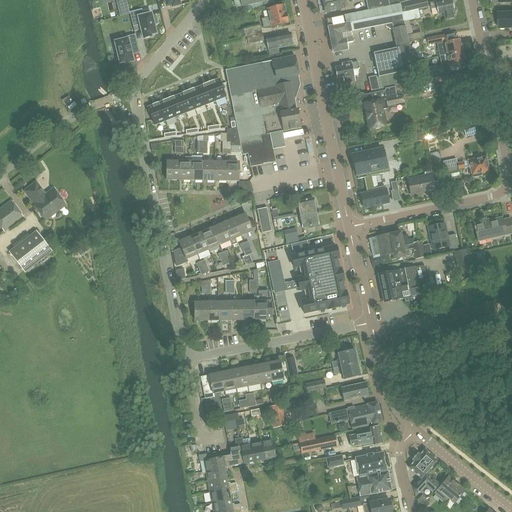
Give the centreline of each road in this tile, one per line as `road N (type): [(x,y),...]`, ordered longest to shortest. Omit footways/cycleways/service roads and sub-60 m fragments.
road 1 (residential): [(349,227),(506,188),(470,0)]
road 2 (residential): [(185,362),(130,91)]
road 3 (tertiary): [(349,227),(302,0)]
road 4 (residential): [(370,321),(185,362)]
road 5 (tertiary): [(511,508),(416,429)]
